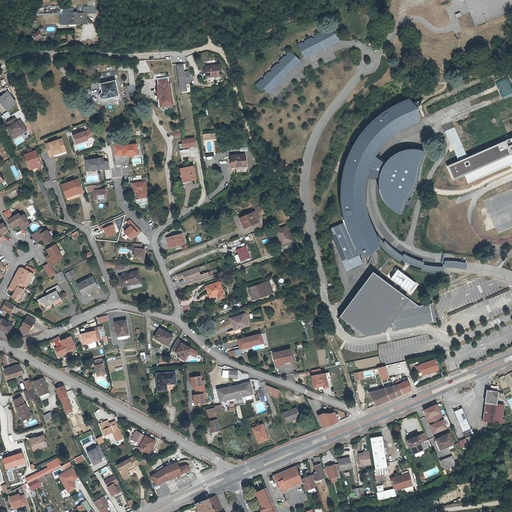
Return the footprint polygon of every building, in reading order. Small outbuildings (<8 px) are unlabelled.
[(52,7),(38,11),(38,16),(63,15),(63,25),(70,25),(70,15),(79,15),(79,16),(87,16),(97,16),(97,2),(88,2),(89,9),(65,11),(65,7),(52,7)] [(70,15),(70,25),(79,25),(79,26),(88,25),(87,16),(79,16),(79,15),(70,15)] [(334,40),(337,38),(332,28),(324,32),(325,33),(323,34),(322,32),(315,36),(315,38),(313,39),(313,37),(305,41),(305,43),(304,44),(303,42),(299,44),(304,55),(307,53),(310,51),(311,53),(319,49),(318,48),(321,46),(327,43),(330,42),(330,43),(335,41),(334,40)] [(34,40),(41,38),(38,30),(31,33),(34,40)] [(295,62),(296,63),(299,60),(290,51),(286,54),(288,55),(286,57),(285,55),(279,61),(280,63),(278,64),(277,63),(270,69),(272,71),(270,72),(269,71),(263,77),(264,78),(262,80),(261,78),(255,84),(260,89),(263,87),(267,91),(270,88),(269,87),(272,85),(276,80),(279,78),(280,79),(286,72),(285,71),(287,69),(292,64),(295,62)] [(177,64),(181,88),(187,87),(186,83),(190,83),(188,70),(184,70),(183,63),(177,64)] [(221,76),(221,67),(205,68),(206,78),(221,76)] [(127,89),(128,95),(137,93),(136,87),(134,75),(129,76),(130,89),(127,89)] [(160,105),(172,103),(168,75),(156,77),(160,105)] [(101,100),(102,101),(103,101),(113,99),(113,98),(119,96),(115,83),(101,86),(103,95),(101,95),(100,96),(100,97),(99,98),(100,99),(101,100)] [(15,104),(8,93),(0,98),(0,102),(6,111),(15,104)] [(412,122),(417,120),(417,107),(408,98),(387,108),(379,114),(368,123),(356,138),(350,149),(347,155),(341,172),(339,189),(339,206),(340,213),(343,223),(329,229),(341,260),(358,253),(362,252),(367,263),(370,252),(378,244),(370,225),(364,207),(364,198),(364,188),(365,177),(371,178),(379,178),(379,182),(379,185),(379,189),(381,194),(382,197),(383,200),(386,204),(390,208),(391,209),(393,211),(398,213),(400,214),(405,201),(406,200),(407,199),(411,193),(414,188),(414,187),(416,182),(417,177),(418,172),(418,167),(423,154),(419,152),(416,152),(416,150),(414,150),(411,150),(407,150),(407,152),(405,152),(402,153),(396,156),(394,157),(393,157),(387,161),(382,165),(377,161),(371,157),(372,154),(375,150),(378,146),(382,141),(386,137),(387,137),(382,133),(392,125),(395,130),(401,127),(404,125),(412,122)] [(23,128),(21,124),(22,124),(19,120),(16,122),(14,118),(6,123),(8,127),(6,128),(10,134),(13,138),(20,134),(21,134),(26,131),(23,127),(23,128)] [(95,133),(90,128),(85,134),(84,133),(72,139),(76,147),(88,141),(87,140),(91,138),(95,133)] [(465,175),(468,183),(511,164),(511,137),(447,166),(453,180),(465,175)] [(181,148),(195,147),(195,138),(181,139),(181,148)] [(64,150),(61,140),(45,145),(49,158),(53,156),(52,154),(64,150)] [(122,144),(113,145),(114,156),(123,154),(124,155),(137,154),(136,144),(122,146),(122,144)] [(39,165),(34,151),(24,154),(29,169),(39,165)] [(231,155),(232,166),(236,165),(237,171),(247,170),(246,154),(231,155)] [(103,162),(103,158),(85,160),(87,171),(104,168),(104,169),(109,169),(108,162),(107,161),(103,162)] [(195,179),(193,167),(181,168),(183,181),(195,179)] [(51,186),(48,180),(42,182),(44,188),(51,186)] [(81,194),(77,181),(60,186),(64,198),(77,194),(77,195),(81,194)] [(145,181),(132,183),(133,192),(137,191),(138,198),(147,197),(145,181)] [(100,185),(90,186),(90,191),(92,191),(92,195),(95,195),(96,199),(106,198),(105,189),(101,189),(100,185)] [(260,219),(256,210),(242,216),(247,226),(260,219)] [(8,211),(3,214),(7,222),(8,221),(13,219),(8,211)] [(19,224),(23,230),(29,227),(23,216),(20,218),(19,215),(13,219),(8,221),(12,228),(19,224)] [(281,243),(276,229),(266,233),(271,247),(281,243)] [(42,240),(46,246),(52,242),(46,232),(44,234),(42,231),(31,237),(35,243),(42,240)] [(184,242),(181,234),(166,239),(169,248),(184,242)] [(225,249),(232,246),(231,244),(234,244),(232,240),(223,243),(225,249)] [(141,243),(133,243),(133,248),(135,248),(135,252),(135,257),(144,257),(145,247),(141,247),(141,243)] [(241,251),(243,258),(251,255),(247,243),(237,247),(239,252),(241,251)] [(46,252),(49,256),(51,255),(52,257),(45,261),(48,265),(49,267),(50,267),(59,262),(58,259),(61,257),(55,247),(46,252)] [(358,253),(341,260),(346,271),(362,264),(358,253)] [(48,265),(42,268),(48,279),(54,277),(55,277),(50,267),(49,267),(48,265)] [(176,273),(178,277),(184,275),(184,276),(185,279),(192,276),(193,280),(201,278),(200,274),(198,266),(176,273)] [(389,278),(411,295),(418,285),(396,268),(389,278)] [(67,279),(76,275),(73,269),(65,273),(67,279)] [(16,273),(15,275),(21,279),(25,272),(23,271),(21,270),(18,271),(16,273)] [(32,276),(25,272),(21,279),(15,275),(12,282),(22,287),(23,285),(26,286),(32,276)] [(57,284),(64,281),(61,273),(55,277),(54,277),(57,284)] [(141,285),(139,275),(135,275),(134,273),(130,274),(131,275),(120,278),(122,289),(134,286),(134,287),(141,285)] [(339,318),(365,337),(380,334),(388,323),(394,327),(393,328),(394,331),(433,323),(430,305),(419,307),(373,273),(339,318)] [(83,298),(87,296),(86,295),(96,290),(94,285),(95,284),(93,279),(78,286),(83,298)] [(204,286),(208,297),(215,294),(217,298),(223,296),(222,292),(218,281),(204,286)] [(14,292),(10,299),(17,302),(23,292),(20,290),(22,287),(12,282),(8,289),(14,292)] [(248,288),(250,293),(253,292),(255,298),(267,295),(267,294),(272,292),(268,282),(248,288)] [(95,284),(94,285),(96,290),(86,295),(87,296),(99,291),(95,284)] [(37,300),(39,305),(41,304),(44,309),(52,305),(54,308),(61,304),(56,293),(59,292),(57,287),(46,292),(47,296),(37,300)] [(183,311),(188,309),(184,298),(179,300),(183,311)] [(13,307),(5,302),(1,308),(9,313),(13,307)] [(262,309),(252,310),(253,321),(262,321),(262,309)] [(227,320),(230,331),(244,327),(240,315),(233,317),(233,319),(227,320)] [(12,325),(0,318),(0,329),(7,333),(12,325)] [(33,322),(26,318),(20,329),(28,333),(33,322)] [(117,336),(128,335),(126,320),(115,322),(117,336)] [(102,340),(99,330),(99,327),(94,329),(94,331),(81,334),(83,344),(102,340)] [(167,345),(173,336),(161,328),(155,337),(167,345)] [(238,340),(239,344),(262,339),(261,334),(238,340)] [(60,336),(53,340),(54,342),(56,347),(58,353),(59,355),(66,353),(66,354),(70,352),(69,350),(76,347),(72,337),(61,340),(61,339),(60,336)] [(187,344),(178,339),(171,350),(180,355),(179,357),(185,361),(191,349),(186,346),(187,344)] [(283,362),(287,362),(292,361),(290,349),(273,353),(275,362),(282,361),(283,362)] [(102,359),(98,360),(93,361),(97,373),(105,371),(102,359)] [(434,360),(419,365),(422,374),(426,373),(427,374),(438,370),(434,360)] [(8,378),(23,373),(20,363),(5,368),(8,378)] [(385,366),(378,368),(382,380),(390,378),(385,366)] [(229,370),(228,378),(237,379),(237,371),(229,370)] [(166,383),(176,382),(175,372),(157,373),(158,390),(166,390),(166,383)] [(320,374),(314,375),(311,376),(313,388),(323,386),(324,388),(328,387),(325,373),(320,374)] [(361,373),(352,376),(354,383),(363,380),(361,373)] [(195,394),(193,395),(195,405),(205,403),(203,393),(205,393),(203,384),(201,385),(199,375),(189,377),(191,387),(194,386),(195,394)] [(41,399),(50,395),(43,377),(34,381),(41,399)] [(411,389),(407,380),(400,384),(399,384),(393,385),(393,386),(386,388),(386,389),(385,389),(376,391),(369,392),(374,406),(389,399),(397,395),(402,393),(411,389)] [(252,394),(249,382),(218,391),(221,401),(230,399),(241,396),(252,394)] [(271,394),(271,395),(277,397),(280,389),(267,384),(271,394)] [(64,386),(56,388),(60,398),(66,396),(69,395),(67,389),(65,390),(64,386)] [(32,388),(27,390),(26,390),(24,391),(27,400),(29,399),(30,401),(35,399),(34,397),(35,397),(33,388),(32,388)] [(498,392),(487,390),(483,422),(502,424),(504,405),(497,404),(498,392)] [(241,396),(230,399),(231,404),(230,404),(231,406),(234,405),(235,406),(244,403),(243,399),(241,399),(241,396)] [(20,412),(19,413),(21,418),(22,417),(30,414),(31,413),(29,408),(28,409),(26,405),(23,398),(15,401),(18,408),(19,408),(20,412)] [(424,409),(434,432),(447,427),(438,403),(424,409)] [(221,405),(215,407),(215,408),(216,414),(223,412),(221,405)] [(287,422),(301,416),(297,407),(283,412),(287,422)] [(215,408),(206,410),(209,422),(211,432),(219,430),(217,420),(218,420),(216,414),(215,408)] [(462,408),(454,411),(459,423),(463,432),(471,428),(467,419),(462,408)] [(338,421),(335,412),(329,415),(324,414),(318,416),(324,428),(338,421)] [(107,419),(100,423),(105,433),(113,430),(117,439),(123,436),(115,420),(109,423),(107,419)] [(259,443),(269,439),(263,425),(254,429),(259,443)] [(155,441),(136,431),(132,439),(141,444),(139,449),(148,453),(155,441)] [(426,432),(408,440),(415,456),(425,451),(433,448),(430,442),(426,432)] [(454,443),(449,432),(436,438),(441,449),(454,443)] [(33,451),(40,449),(47,447),(45,436),(30,440),(33,451)] [(386,470),(382,437),(371,439),(376,471),(386,470)] [(102,461),(101,457),(104,456),(99,445),(86,451),(92,465),(102,461)] [(360,463),(370,462),(369,451),(358,453),(360,463)] [(77,464),(85,460),(82,454),(74,459),(77,464)] [(144,460),(146,463),(154,458),(152,455),(144,460)] [(455,463),(452,455),(440,460),(444,468),(455,463)] [(127,471),(134,468),(133,466),(138,464),(134,456),(116,465),(122,478),(129,475),(128,473),(127,471)] [(28,482),(38,477),(41,476),(44,474),(48,472),(51,471),(60,466),(57,458),(47,463),(49,467),(26,479),(28,482)] [(338,460),(339,464),(340,470),(353,468),(351,458),(338,460)] [(169,478),(182,473),(180,466),(177,461),(164,466),(165,467),(169,478)] [(185,464),(181,466),(183,472),(190,469),(189,465),(187,464),(185,464)] [(314,472),(315,474),(313,475),(315,481),(324,478),(321,464),(315,466),(316,472),(314,472)] [(337,471),(335,464),(326,467),(327,468),(328,473),(329,478),(331,478),(332,482),(337,481),(335,477),(338,476),(337,471)] [(12,468),(9,469),(8,465),(3,466),(7,484),(12,482),(12,479),(15,479),(15,478),(15,477),(15,476),(15,474),(16,474),(16,473),(15,473),(14,469),(13,469),(12,468)] [(281,485),(280,486),(282,491),(288,489),(287,487),(301,481),(296,466),(273,476),(276,482),(279,481),(281,485)] [(71,482),(79,477),(73,467),(59,476),(67,489),(69,488),(71,491),(75,489),(76,488),(76,486),(74,483),(72,483),(71,482)] [(165,467),(151,476),(157,485),(163,481),(169,478),(165,467)] [(396,488),(377,493),(378,500),(378,501),(398,495),(396,489),(412,484),(409,472),(393,477),(396,488)] [(113,484),(117,482),(114,476),(105,481),(112,495),(113,495),(114,497),(115,497),(118,495),(118,494),(117,492),(118,492),(116,489),(113,484)] [(315,487),(311,476),(302,479),(306,490),(315,487)] [(38,477),(28,482),(31,490),(34,488),(41,485),(40,482),(38,477)] [(266,496),(266,495),(264,489),(253,494),(259,508),(257,509),(258,511),(261,511),(264,511),(273,511),(268,501),(266,496)] [(19,493),(10,496),(13,506),(22,503),(23,505),(28,504),(25,494),(20,496),(19,493)] [(196,503),(199,511),(221,511),(223,511),(216,495),(208,498),(196,503)] [(107,511),(106,507),(108,506),(103,497),(94,502),(96,506),(99,510),(101,509),(101,511),(107,511)] [(89,511),(90,508),(86,500),(81,503),(81,504),(79,505),(82,511),(89,511)]
